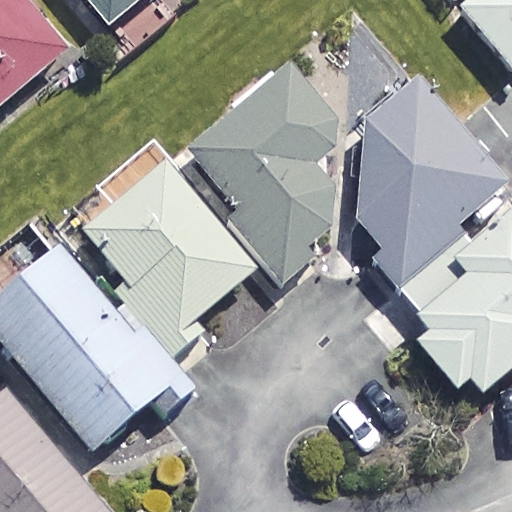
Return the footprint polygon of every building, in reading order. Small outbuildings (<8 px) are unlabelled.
[(0,0),(0,121),(67,67),(12,0),(0,0)] [(158,0),(64,0),(98,45),(158,0)] [(511,0),(485,0),(460,20),(511,82),(511,0)] [(345,153),(296,85),(190,161),(282,288),(331,253),(331,208),(310,178),(345,153)] [(424,95),(361,140),(354,233),(393,286),(504,205),(424,95)] [(255,285),(149,155),(102,192),(119,213),(83,242),(173,352),(255,285)] [(511,383),(511,230),(412,313),(435,342),(418,357),(459,407),(482,408),(511,383)] [(161,425),(187,403),(126,329),(121,333),(63,263),(0,315),(0,348),(96,465),(155,417),(161,425)] [(0,511),(102,511),(13,403),(0,413),(0,511)]
